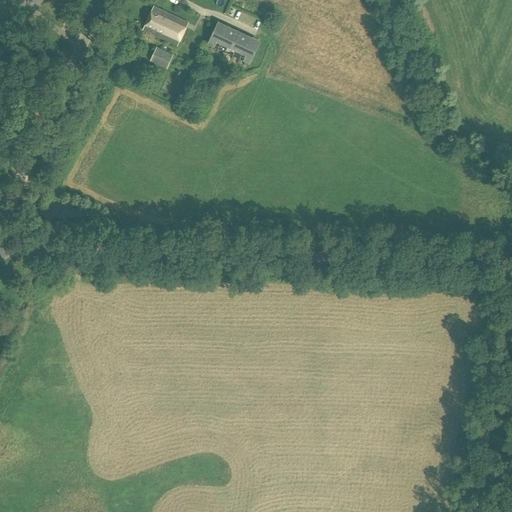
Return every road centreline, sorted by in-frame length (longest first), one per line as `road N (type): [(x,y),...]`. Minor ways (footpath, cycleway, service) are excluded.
road 1 (tertiary): [(511,265),(0,248)]
road 2 (unclassified): [(0,221),(102,0)]
